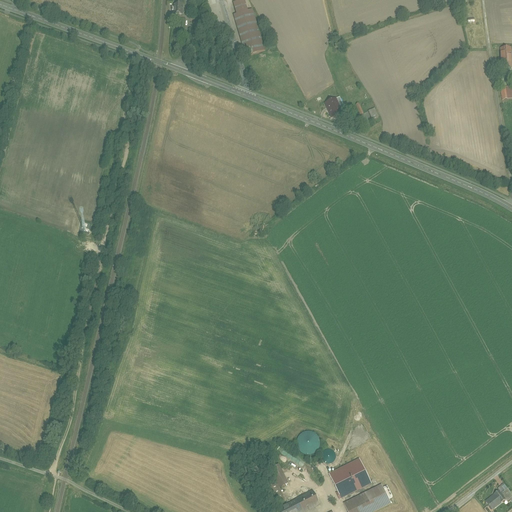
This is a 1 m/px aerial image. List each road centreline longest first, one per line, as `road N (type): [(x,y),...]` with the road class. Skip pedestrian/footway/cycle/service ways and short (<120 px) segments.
road 1 (track): [(140,56),(56,476)]
road 2 (secondary): [(241,93),(511,208)]
road 3 (secondary): [(0,5),(241,93)]
road 4 (unclassified): [(130,511),(0,456)]
